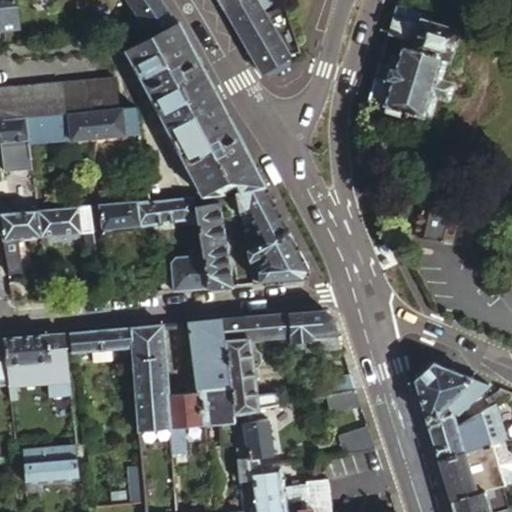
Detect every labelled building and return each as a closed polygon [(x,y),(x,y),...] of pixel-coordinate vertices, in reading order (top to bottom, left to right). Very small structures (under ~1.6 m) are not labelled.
[(18,0),(0,0),(0,28),(21,25),(18,0)] [(131,0),(154,32),(178,19),(164,0),(131,0)] [(237,0),(227,6),(239,27),(267,12),(271,10),(265,0),(237,0)] [(282,0),(265,0),(271,10),(284,3),(282,0)] [(397,2),(389,30),(410,36),(405,55),(394,52),(391,63),(381,60),(370,99),(428,116),(428,114),(435,116),(441,94),(454,98),(457,87),(457,84),(456,81),(455,79),(453,78),(446,77),(460,26),(432,18),(434,12),(397,2)] [(301,49),(284,3),(271,10),(267,12),(291,55),(301,49)] [(291,55),(267,12),(239,27),(264,71),(291,55)] [(166,122),(218,94),(180,19),(178,19),(154,32),(127,46),(166,122)] [(120,105),(117,76),(18,84),(0,86),(0,116),(25,114),(120,105)] [(235,189),(264,183),(242,142),(218,94),(166,122),(203,192),(204,195),(219,192),(235,189)] [(120,105),(25,114),(29,141),(141,130),(137,104),(120,105)] [(25,114),(0,116),(0,144),(1,144),(8,201),(0,201),(0,213),(17,211),(39,209),(29,141),(25,114)] [(286,225),(264,183),(235,189),(240,211),(246,207),(253,218),(243,224),(250,259),(263,253),(270,266),(259,272),(258,269),(251,269),(252,275),(259,274),(259,282),(303,277),(308,268),(286,225)] [(201,239),(202,247),(207,286),(224,285),(230,285),(229,276),(230,276),(219,192),(204,195),(203,192),(195,194),(198,213),(201,239)] [(149,196),(138,198),(141,222),(146,222),(198,213),(195,194),(174,197),(149,196)] [(141,222),(138,198),(98,202),(104,245),(117,243),(115,227),(141,222)] [(411,233),(451,242),(459,207),(441,203),(424,199),(420,214),(415,213),(411,233)] [(89,203),(39,209),(42,233),(78,229),(84,272),(98,270),(98,267),(89,203)] [(451,242),(469,246),(477,211),(459,207),(451,242)] [(17,211),(0,213),(0,225),(2,238),(42,233),(39,209),(17,211)] [(207,286),(202,247),(196,247),(188,248),(188,253),(175,254),(171,260),(173,289),(207,286)] [(51,300),(46,267),(29,270),(33,301),(51,300)] [(20,280),(10,281),(12,295),(22,293),(20,280)] [(288,312),(290,334),(291,340),(316,337),(338,335),(331,313),(323,309),(288,312)] [(267,314),(268,335),(290,334),(288,312),(267,314)] [(249,337),(268,335),(267,314),(245,316),(247,337),(249,337)] [(222,318),(225,340),(247,337),(245,316),(222,318)] [(222,318),(190,321),(197,381),(214,389),(230,387),(225,340),(222,318)] [(131,326),(133,345),(139,430),(170,428),(167,393),(162,323),(131,326)] [(69,331),(71,350),(133,345),(131,326),(69,331)] [(49,395),(71,393),(64,332),(47,333),(50,356),(45,357),(47,380),(49,395)] [(16,383),(47,380),(45,357),(50,356),(47,333),(4,336),(7,364),(10,383),(11,398),(18,398),(16,383)] [(338,335),(316,337),(317,350),(342,347),(338,335)] [(4,336),(0,336),(0,383),(10,383),(7,364),(4,336)] [(230,387),(233,410),(255,407),(278,403),(277,395),(270,392),(256,394),(253,366),(258,366),(261,362),(261,353),(256,349),(251,349),(249,337),(247,337),(225,340),(230,387)] [(414,377),(427,418),(449,398),(452,409),(460,403),(463,406),(489,383),(433,360),(414,377)] [(329,393),(356,388),(350,372),(325,377),(329,393)] [(197,381),(198,390),(201,424),(234,420),(233,410),(230,387),(214,389),(197,381)] [(362,406),(356,388),(329,393),(326,394),(329,412),(362,406)] [(170,428),(172,454),(187,453),(185,426),(201,424),(198,390),(167,393),(170,428)] [(487,399),(491,405),(511,394),(511,392),(505,390),(487,399)] [(427,418),(438,458),(496,442),(491,426),(485,428),(480,411),(457,424),(452,409),(449,398),(427,418)] [(233,410),(234,420),(240,467),(257,465),(256,455),(272,453),(268,418),(257,420),(255,407),(233,410)] [(375,447),(368,425),(336,431),(340,453),(375,447)] [(451,498),(498,484),(511,480),(511,469),(503,440),(496,442),(438,458),(451,498)] [(44,447),(17,449),(18,460),(24,459),(26,480),(78,476),(76,455),(74,455),(73,445),(61,446),(54,446),(44,447)] [(87,447),(89,465),(129,463),(128,451),(95,452),(94,446),(87,447)] [(244,511),(282,511),(282,504),(283,503),(282,497),(302,495),(304,506),(298,507),(298,511),(332,511),(328,477),(306,480),(306,483),(280,486),(278,470),(277,470),(276,463),(257,465),(240,467),(244,509),(244,511)] [(451,498),(454,511),(488,511),(486,502),(502,498),(498,484),(451,498)] [(144,501),(144,490),(105,494),(106,504),(144,501)] [(210,511),(210,508),(210,503),(201,504),(202,511),(210,511)]
